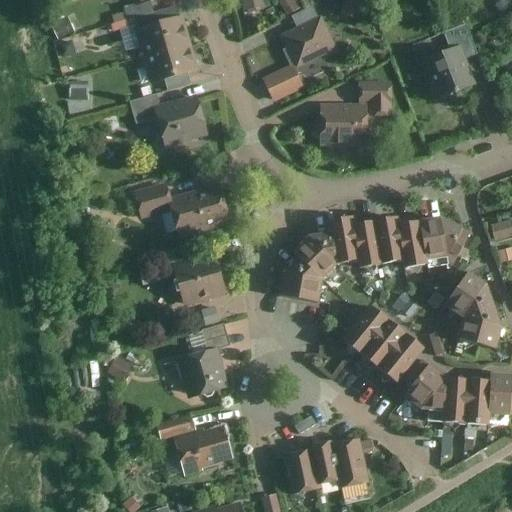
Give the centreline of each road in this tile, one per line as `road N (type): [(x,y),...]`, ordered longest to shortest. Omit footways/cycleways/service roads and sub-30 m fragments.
road 1 (residential): [(207,0),(262,147),(316,195)]
road 2 (residential): [(316,195),(355,193),(511,153)]
road 3 (residential): [(316,195),(262,250),(257,314),(269,351),(282,363)]
road 4 (residential): [(299,373),(430,477)]
road 5 (residential): [(282,363),(258,370),(250,394),(264,414),(288,416),(304,397),(299,373)]
